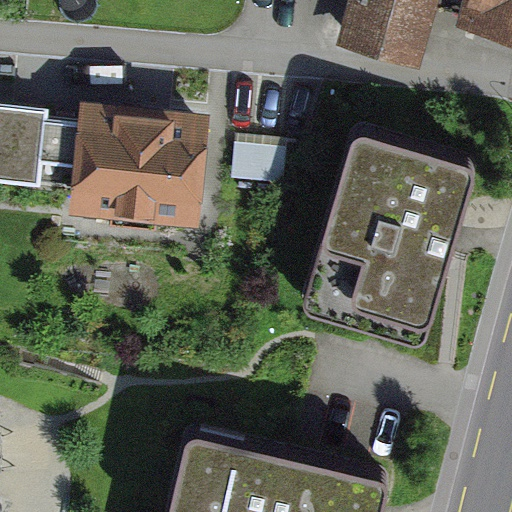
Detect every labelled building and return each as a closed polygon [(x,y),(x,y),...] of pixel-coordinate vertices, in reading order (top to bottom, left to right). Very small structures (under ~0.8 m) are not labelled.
[(511,0),(362,0),(350,40),(414,59),(431,0),(475,0),(468,25),(511,38),(511,0)] [(0,170),(70,179),(78,111),(0,101),(0,170)] [(204,125),(85,111),(74,204),(193,217),(204,125)] [(474,158),(361,127),(313,299),(426,330),(450,245),(474,158)] [(193,430),(173,511),(380,511),(389,476),(193,430)]
